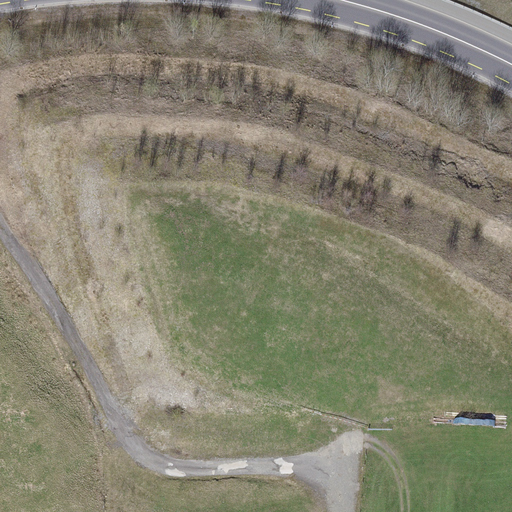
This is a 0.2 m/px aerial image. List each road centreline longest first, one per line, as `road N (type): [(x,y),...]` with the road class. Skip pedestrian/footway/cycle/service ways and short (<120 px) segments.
road 1 (track): [(0,228),(55,304),(129,448),(167,467),(246,470),(332,467),(369,447),(393,459),(406,511)]
road 2 (secondary): [(511,67),(330,0)]
